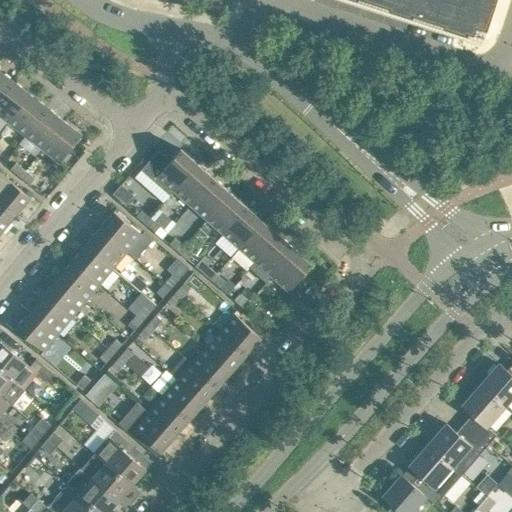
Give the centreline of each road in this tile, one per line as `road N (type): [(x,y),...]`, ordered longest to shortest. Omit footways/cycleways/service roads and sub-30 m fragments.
road 1 (residential): [(149,511),(354,286),(360,267),(348,247),(188,106),(162,93)]
road 2 (secondary): [(438,263),(228,511)]
road 3 (secondary): [(304,461),(465,289)]
road 4 (residential): [(0,291),(133,126)]
road 5 (residential): [(333,489),(454,358)]
road 6 (unclassified): [(375,154),(245,49)]
road 7 (residential): [(133,126),(0,25)]
